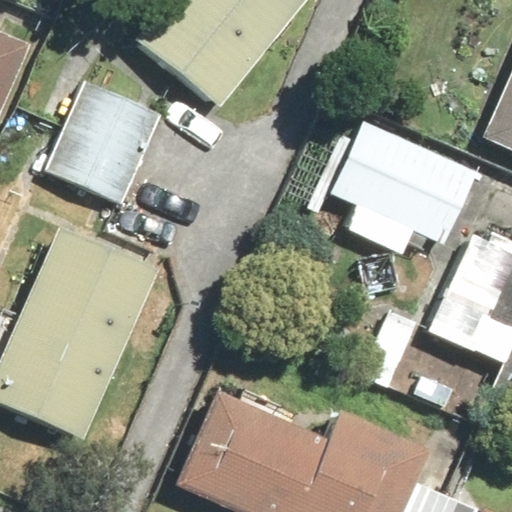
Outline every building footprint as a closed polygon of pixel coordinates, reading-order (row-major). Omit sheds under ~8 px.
[(166,0),(139,33),(220,100),(304,0),(166,0)] [(0,116),(32,42),(0,28),(0,116)] [(511,65),(483,131),(511,143),(511,65)] [(162,113),(83,81),(46,170),(125,203),(162,113)] [(473,175),(360,122),(327,193),(441,245),(473,175)] [(163,270),(58,226),(0,360),(0,401),(90,440),(163,270)] [(511,322),(511,336),(493,381),(511,389),(511,254),(487,312),(511,322)] [(218,383),(176,476),(257,511),(509,511),(421,473),(435,441),(342,400),(327,432),(218,383)]
